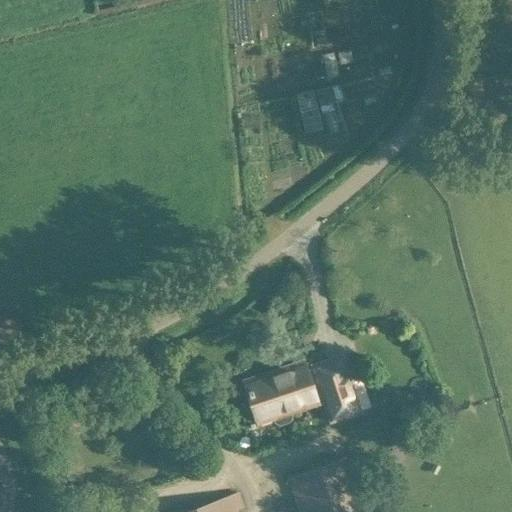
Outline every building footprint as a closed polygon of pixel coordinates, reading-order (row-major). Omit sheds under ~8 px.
[(338,32),(329,34),(331,42),(340,40),(338,32)] [(323,67),(315,69),(317,76),(325,74),(323,67)] [(331,86),(315,90),(319,105),(334,100),(331,86)] [(322,128),(312,89),(295,93),(304,132),(322,128)] [(241,401),(239,406),(244,423),(249,426),(250,428),(255,426),(254,424),(258,423),(258,422),(272,417),(274,422),(279,424),(289,421),(291,416),(290,411),(316,403),(316,400),(323,397),(331,420),(360,411),(359,409),(356,410),(347,383),(351,382),(348,374),(342,355),(312,364),(313,367),(306,369),(303,360),(301,360),(302,364),(287,369),(288,371),(274,376),(272,370),(244,379),(250,399),(241,401)] [(60,412),(51,415),(59,440),(71,436),(67,424),(79,420),(75,407),(60,412)] [(366,511),(348,456),(289,475),(300,511),(366,511)] [(87,484),(71,490),(78,510),(94,505),(87,484)] [(179,511),(237,511),(232,494),(179,511)]
